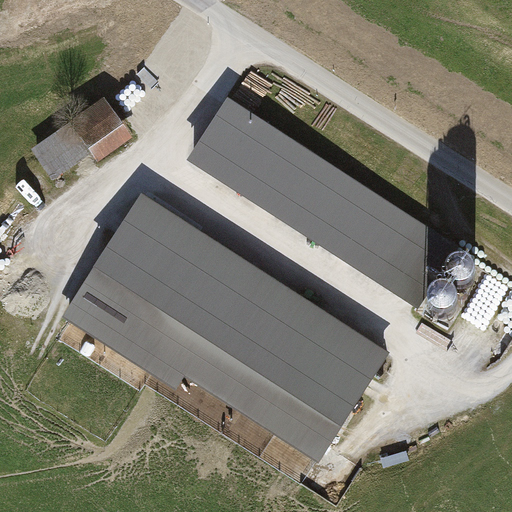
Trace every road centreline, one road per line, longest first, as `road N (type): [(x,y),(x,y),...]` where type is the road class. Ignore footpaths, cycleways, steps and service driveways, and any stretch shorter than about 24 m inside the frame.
road 1 (track): [(247,32),(192,123),(177,173),(199,206),(464,376),(494,384),(511,372)]
road 2 (unclassified): [(511,204),(196,0)]
